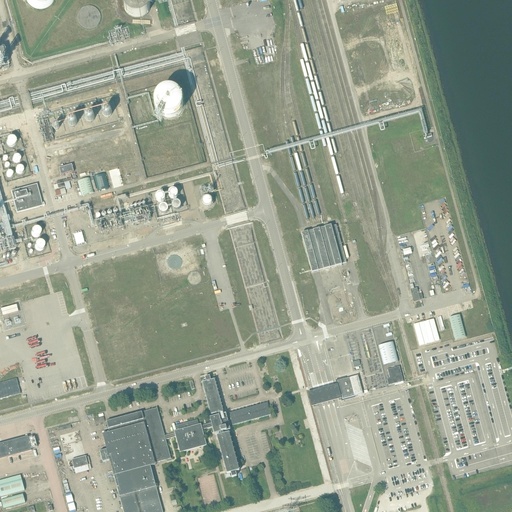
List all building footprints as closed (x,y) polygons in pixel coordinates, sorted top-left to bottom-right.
[(25,0),(26,1),(28,4),(31,6),(34,8),(38,9),(42,9),(46,8),(49,6),(52,3),(53,0),(25,0)] [(151,8),(151,5),(151,3),(150,1),(149,0),(127,0),(127,1),(127,3),(126,5),(126,7),(127,10),(128,12),(129,14),(131,15),(134,17),(136,17),(138,18),(141,17),(143,17),(145,16),(147,14),(149,13),(150,11),(151,8)] [(182,105),(183,103),(182,100),(182,97),(180,95),(178,92),(176,90),(174,89),(171,88),(168,88),(165,88),(163,89),(160,90),(158,92),(156,94),(154,97),(153,99),(153,102),(153,105),(154,108),(155,110),(157,113),(159,115),(162,116),(165,117),(168,117),(171,117),(174,116),(176,115),(178,113),(180,110),(182,108),(182,105)] [(111,114),(111,112),(111,111),(110,110),(109,109),(107,108),(105,108),(104,109),(103,110),(103,111),(102,112),(103,114),(103,115),(105,116),(107,117),(108,117),(110,116),(111,114)] [(93,117),(93,115),(92,114),(90,113),(89,112),(87,113),(86,113),(85,115),(84,116),(85,118),(86,119),(87,120),(88,121),(90,121),(91,120),(92,118),(93,117)] [(75,123),(75,121),(75,120),(74,118),(73,117),(72,117),(71,117),(70,117),(68,118),(67,120),(67,121),(67,123),(68,124),(69,125),(71,125),(72,125),(74,124),(75,123)] [(7,141),(6,143),(7,145),(9,146),(11,147),(13,147),(14,145),(15,144),(15,141),(14,139),(13,138),(11,138),(9,138),(8,139),(7,141)] [(61,175),(74,172),(72,165),(59,168),(61,175)] [(105,174),(94,177),(98,192),(109,189),(105,174)] [(82,195),(94,192),(90,178),(78,181),(82,195)] [(17,213),(42,206),(37,185),(11,192),(17,213)] [(213,204),(213,203),(213,201),(212,199),(211,198),(210,198),(208,197),(207,197),(206,198),(205,198),(204,199),(204,200),(203,201),(203,202),(203,203),(203,204),(203,205),(204,206),(205,207),(206,208),(208,208),(210,208),(211,207),(212,206),(213,204)] [(346,263),(336,225),(332,227),(331,226),(328,227),(302,234),(312,273),(338,266),(342,265),(342,264),(346,263)] [(418,295),(417,289),(410,291),(414,303),(420,301),(420,300),(423,300),(421,294),(418,295)] [(16,305),(1,309),(2,316),(18,312),(16,305)] [(460,315),(449,318),(455,340),(466,337),(460,315)] [(414,325),(419,346),(439,341),(434,319),(414,325)] [(393,342),(378,346),(383,362),(384,366),(399,362),(398,358),(393,342)] [(390,379),(387,380),(388,386),(403,382),(399,367),(387,370),(390,379)] [(0,379),(0,394),(20,390),(17,376),(0,379)] [(211,380),(210,376),(205,377),(206,382),(202,383),(211,415),(216,413),(217,416),(210,418),(211,423),(201,426),(201,424),(199,425),(197,420),(175,426),(176,431),(174,432),(175,433),(165,436),(157,408),(107,422),(109,432),(102,434),(107,450),(100,452),(103,462),(109,460),(123,511),(162,511),(151,466),(156,465),(155,463),(171,459),(166,440),(176,437),(180,453),(206,445),(202,430),(212,427),(214,434),(221,432),(222,435),(217,437),(227,474),(231,473),(232,478),(237,476),(235,472),(239,471),(229,434),(224,435),(223,432),(227,431),(226,430),(228,430),(227,427),(229,426),(228,421),(231,420),(232,425),(271,415),(267,403),(229,413),(230,418),(227,419),(226,414),(219,416),(218,413),(223,411),(215,379),(211,380)] [(338,381),(336,382),(336,383),(337,385),(340,398),(341,399),(341,400),(342,400),(355,396),(363,394),(358,376),(350,378),(338,381)] [(336,383),(308,391),(311,403),(311,405),(340,398),(337,385),(336,383)] [(0,458),(32,450),(28,436),(0,444),(0,458)] [(90,457),(75,461),(77,468),(92,464),(90,457)] [(25,490),(22,480),(0,485),(0,494),(1,497),(25,490)] [(23,494),(1,500),(4,509),(25,503),(23,494)] [(53,502),(46,503),(48,510),(54,509),(53,502)]
